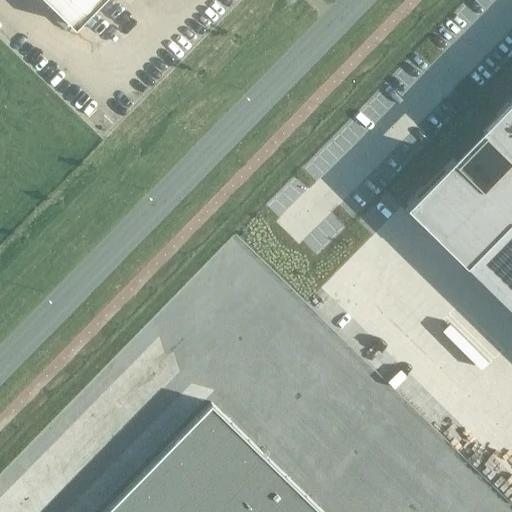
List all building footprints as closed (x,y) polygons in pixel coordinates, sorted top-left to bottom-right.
[(48,0),(75,26),(100,0),(48,0)] [(422,186),(405,202),(511,306),(511,93),(480,126),(484,131),(456,159),(452,155),(422,185),(422,186)] [(136,405),(181,373),(158,341),(112,373),(136,405)] [(322,511),(210,402),(102,511),(322,511)] [(342,511),(389,511),(401,502),(390,490),(379,500),(369,489),(342,511)]
